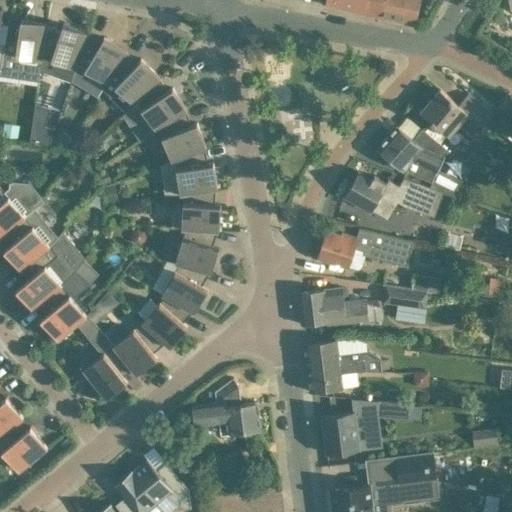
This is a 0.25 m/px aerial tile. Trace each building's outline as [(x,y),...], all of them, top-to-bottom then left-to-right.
[(326,0),(326,3),(365,12),(367,0),(326,0)] [(367,0),(365,12),(416,24),(421,0),(367,0)] [(8,23),(4,53),(2,53),(0,69),(0,74),(38,79),(39,71),(41,59),(42,59),(43,55),(47,24),(48,22),(21,18),(21,24),(8,23)] [(47,24),(43,55),(77,66),(88,33),(88,32),(64,23),(61,29),(47,24)] [(101,41),(88,33),(77,66),(72,80),(98,96),(102,88),(107,81),(107,82),(126,51),(127,50),(104,36),(101,41)] [(107,81),(102,88),(126,112),(137,100),(159,77),(160,76),(141,57),(137,62),(126,51),(107,82),(107,81)] [(159,77),(137,100),(157,129),(160,127),(186,109),(187,108),(173,86),(168,90),(159,77)] [(473,136),(480,129),(493,113),(468,93),(459,104),(441,88),(421,111),(449,135),(459,124),(473,136)] [(172,160),(176,158),(206,147),(207,146),(197,122),(192,124),(186,109),(160,127),(163,135),(172,160)] [(511,128),(511,122),(501,114),(492,125),(505,137),(511,128)] [(407,115),(399,124),(412,136),(421,127),(407,115)] [(55,128),(45,125),(33,120),(30,142),(49,145),(55,128)] [(20,124),(4,122),(2,137),(18,140),(20,124)] [(378,148),(393,161),(403,169),(404,168),(432,181),(437,171),(443,158),(448,149),(439,143),(424,129),(415,140),(398,125),(378,148)] [(66,148),(73,137),(63,131),(56,142),(66,148)] [(78,157),(83,147),(73,141),(68,151),(78,157)] [(208,162),(206,147),(176,158),(177,167),(181,193),(185,192),(216,187),(218,187),(214,161),(208,162)] [(111,180),(106,170),(99,174),(104,183),(111,180)] [(406,207),(406,206),(434,216),(440,198),(443,190),(402,176),(399,184),(389,178),(387,181),(375,174),(372,178),(359,171),(345,195),(372,210),(389,220),(398,202),(406,207)] [(102,184),(97,178),(91,186),(97,191),(102,184)] [(1,186),(0,186),(0,236),(2,235),(26,216),(35,207),(44,200),(41,197),(42,196),(30,183),(13,181),(12,183),(9,182),(9,187),(5,191),(1,186)] [(119,200),(115,184),(103,187),(107,203),(119,200)] [(215,203),(216,187),(185,192),(184,204),(178,203),(172,209),(171,226),(182,227),(186,227),(218,230),(219,230),(221,203),(215,203)] [(146,210),(147,201),(134,199),(133,209),(146,210)] [(59,236),(35,207),(26,216),(2,235),(9,244),(5,248),(22,268),(26,265),(50,245),(59,236)] [(213,245),(218,230),(186,227),(184,236),(176,261),(180,262),(210,271),(212,271),(219,246),(213,245)] [(366,254),(407,264),(407,263),(413,242),(413,240),(360,227),(357,236),(343,231),(342,234),(327,230),(318,256),(349,266),(349,265),(358,268),(362,266),(366,254)] [(77,271),(61,252),(74,242),(64,230),(59,236),(50,245),(26,265),(34,274),(17,288),(34,308),(39,304),(62,285),(62,284),(77,271)] [(109,240),(110,236),(107,231),(103,230),(101,238),(109,240)] [(203,285),(210,271),(180,262),(176,270),(163,293),(166,294),(194,310),(195,311),(208,288),(203,285)] [(62,285),(39,304),(46,314),(41,317),(58,338),(76,323),(87,314),(74,298),(90,284),(77,271),(62,284),(62,285)] [(412,288),(428,290),(430,275),(414,273),(412,288)] [(490,283),(489,283),(475,281),(474,294),(488,296),(490,283)] [(383,302),(398,304),(426,308),(428,291),(386,285),(383,302)] [(302,323),(328,320),(329,325),(369,320),(366,298),(345,300),(343,288),(341,288),(341,286),(299,291),(302,323)] [(143,321),(166,341),(171,345),(188,325),(184,322),(194,310),(166,294),(143,321)] [(95,322),(104,315),(95,305),(88,313),(95,322)] [(88,313),(87,314),(76,323),(89,338),(101,329),(95,322),(88,313)] [(154,352),(166,341),(143,321),(114,344),(133,368),(137,373),(158,356),(154,352)] [(339,353),(337,338),(305,342),(308,367),(365,359),(366,369),(366,371),(382,371),(381,356),(369,350),(359,351),(339,353)] [(133,368),(114,344),(101,354),(84,368),(107,397),(128,380),(124,376),(133,368)] [(365,359),(308,367),(311,391),(343,387),(341,373),(362,371),(366,371),(366,369),(365,359)] [(511,368),(502,367),(500,386),(511,387),(511,368)] [(193,404),(195,424),(210,422),(209,420),(227,419),(228,432),(241,431),(261,428),(260,425),(263,422),(262,416),(259,414),(257,401),(237,403),(236,400),(241,399),(240,384),(234,376),(215,390),(217,401),(193,404)] [(0,435),(19,420),(24,416),(7,396),(2,400),(0,396),(0,435)] [(409,402),(379,399),(378,414),(408,417),(409,402)] [(354,410),(322,414),(327,452),(359,448),(354,410)] [(19,420),(0,435),(0,458),(6,453),(19,469),(48,446),(31,425),(27,429),(19,420)] [(472,430),(474,446),(498,444),(496,427),(472,430)] [(434,452),(396,457),(399,482),(437,477),(434,452)] [(131,470),(157,501),(166,493),(185,507),(192,507),(189,488),(167,461),(158,469),(147,456),(146,457),(147,458),(133,469),(132,469),(131,470)] [(481,511),(496,511),(506,466),(492,463),(481,511)] [(164,511),(156,501),(157,501),(131,470),(114,483),(115,485),(116,484),(125,495),(115,503),(122,511),(164,511)] [(331,488),(333,511),(372,511),(369,483),(331,488)] [(112,503),(111,502),(95,511),(116,511),(111,504),(112,503)]
